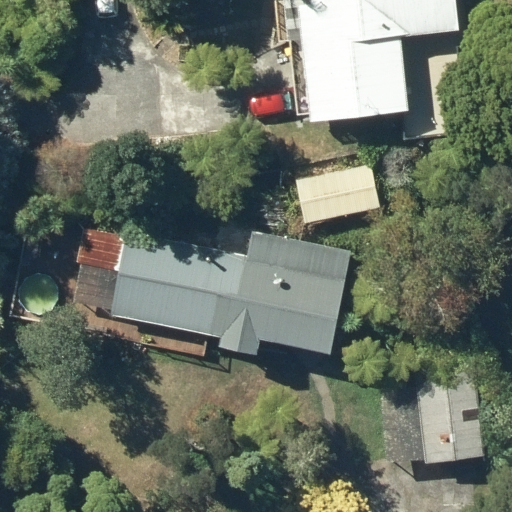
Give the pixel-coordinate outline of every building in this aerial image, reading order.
[(330,110),(330,116),(424,103),(418,52),(477,44),(470,0),(296,0),(311,112),(330,110)] [(307,182),(314,222),(393,206),(385,167),(307,182)] [(234,343),(274,351),(278,337),(348,350),(367,247),(263,227),(258,254),(137,229),(124,312),(235,333),(234,343)] [(15,236),(12,324),(56,326),(59,237),(15,236)] [(426,364),(438,461),(495,454),(483,357),(426,364)]
